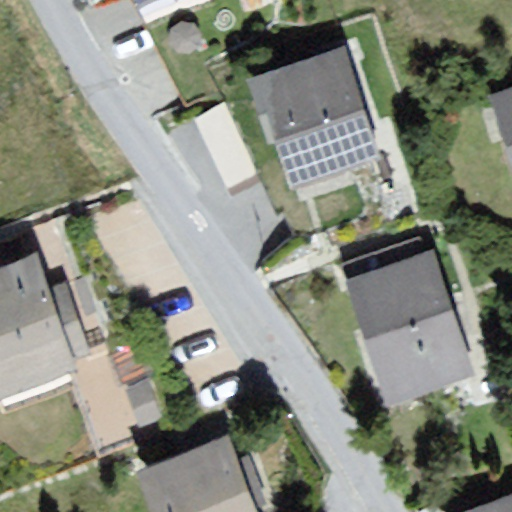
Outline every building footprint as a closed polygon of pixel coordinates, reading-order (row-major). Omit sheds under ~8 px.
[(124,0),(128,9),(151,0),(124,0)] [(338,50),(237,81),(274,201),(374,171),(338,50)] [(511,86),(481,96),(511,189),(511,86)] [(427,255),(340,279),(375,401),(461,377),(427,255)] [(23,257),(0,263),(0,390),(55,376),(23,257)] [(244,511),(220,437),(116,470),(129,511),(244,511)] [(511,511),(511,491),(451,511),(511,511)]
